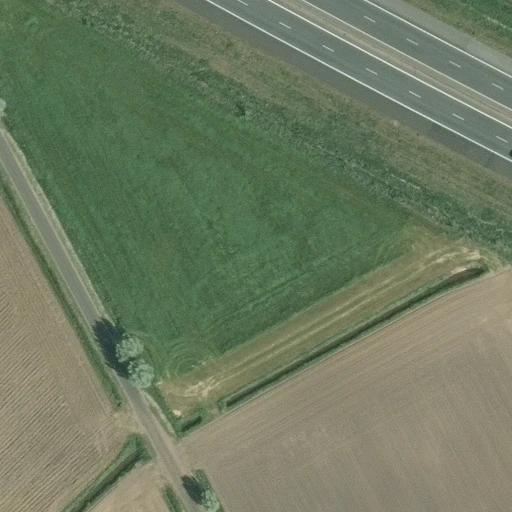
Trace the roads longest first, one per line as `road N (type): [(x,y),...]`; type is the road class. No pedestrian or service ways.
road 1 (unclassified): [(0,150),(191,511)]
road 2 (motorway): [(231,0),(511,144)]
road 3 (motorway): [(511,94),(334,0)]
